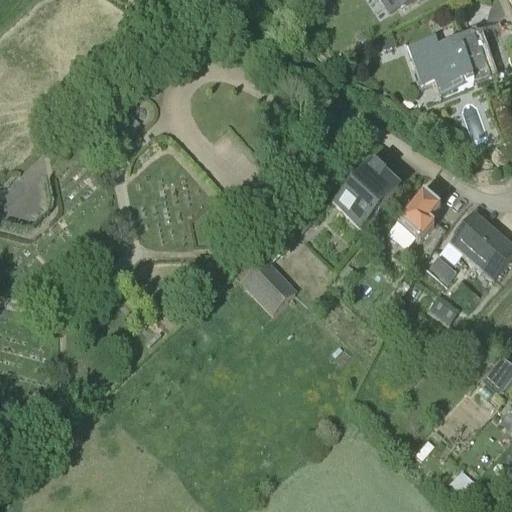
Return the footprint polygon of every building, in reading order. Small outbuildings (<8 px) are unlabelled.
[(394,0),(401,9),(414,0),(394,0)] [(437,49),(434,40),(406,50),(414,71),(419,70),(425,89),(447,82),(452,96),(487,84),(471,37),(437,49)] [(396,49),(393,40),(374,47),(377,55),(396,49)] [(134,134),(139,128),(127,115),(121,121),(120,123),(119,123),(119,125),(119,126),(119,128),(119,130),(120,131),(121,133),(123,134),(124,135),(125,135),(127,136),(129,136),(130,135),(132,134),(134,134)] [(397,194),(372,170),(371,169),(332,210),(358,235),(397,194)] [(439,241),(444,236),(432,223),(439,215),(421,198),(396,225),(416,243),(415,244),(417,246),(418,245),(418,246),(408,256),(423,270),(439,241)] [(449,247),(493,285),(511,262),(511,253),(472,220),(449,247)] [(309,230),(300,222),(290,234),(299,242),(309,230)] [(238,289),(270,322),(295,299),(281,285),(263,267),(238,289)] [(455,278),(446,270),(438,280),(447,288),(455,278)] [(458,315),(437,301),(429,314),(449,327),(458,315)] [(471,374),(486,358),(471,343),(456,359),(471,374)] [(511,384),(511,371),(509,369),(500,361),(482,382),(500,398),(511,384)] [(511,471),(511,459),(503,459),(503,471),(511,471)]
